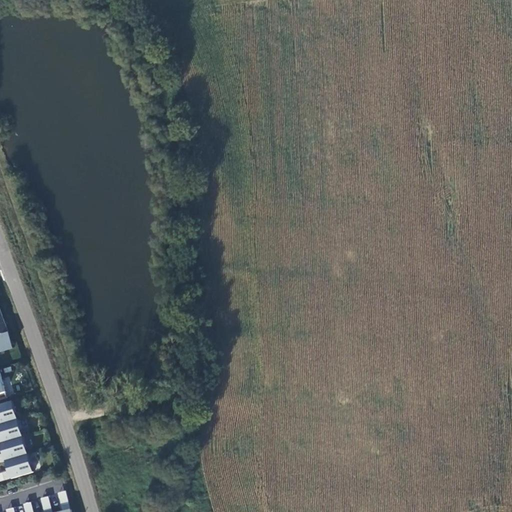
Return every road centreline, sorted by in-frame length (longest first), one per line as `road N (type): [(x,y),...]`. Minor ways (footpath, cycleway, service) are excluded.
road 1 (residential): [(310,334),(465,337),(454,476)]
road 2 (residential): [(310,334),(308,463),(454,476)]
road 3 (tertiary): [(5,264),(94,511)]
road 4 (residential): [(313,210),(310,334)]
